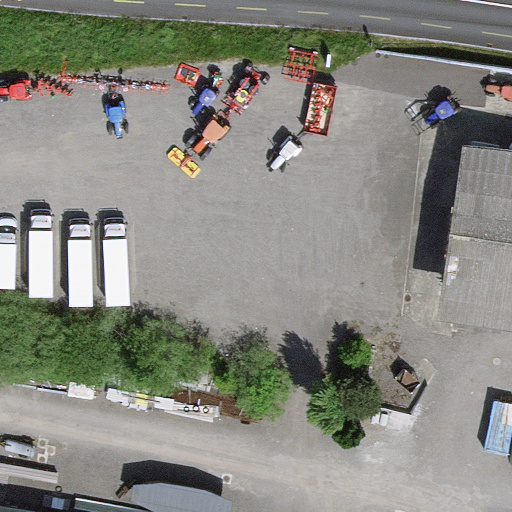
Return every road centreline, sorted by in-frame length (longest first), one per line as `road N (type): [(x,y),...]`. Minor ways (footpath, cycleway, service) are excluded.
road 1 (unknown): [(0,409),(511,503)]
road 2 (unknown): [(0,180),(393,244)]
